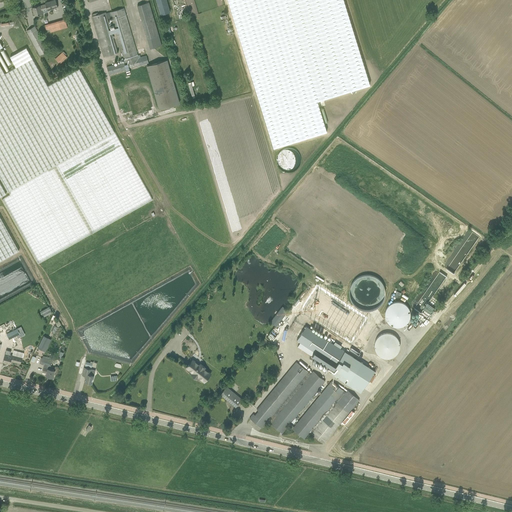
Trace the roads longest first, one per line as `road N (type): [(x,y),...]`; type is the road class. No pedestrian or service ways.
road 1 (tertiary): [(511,509),(0,382)]
road 2 (track): [(511,223),(319,462)]
